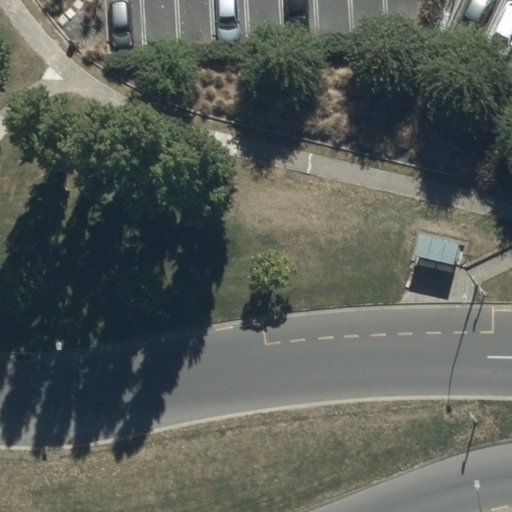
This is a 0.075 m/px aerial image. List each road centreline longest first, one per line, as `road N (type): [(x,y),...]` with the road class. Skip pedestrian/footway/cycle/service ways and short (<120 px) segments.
road 1 (tertiary): [(0,409),(50,409),(266,372),(511,357)]
road 2 (tertiary): [(511,471),(438,487),(386,511)]
